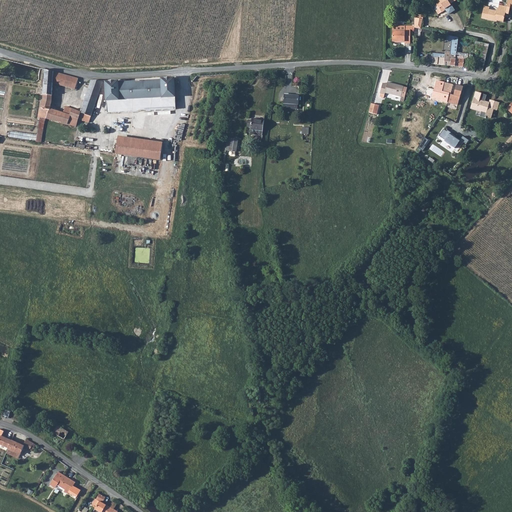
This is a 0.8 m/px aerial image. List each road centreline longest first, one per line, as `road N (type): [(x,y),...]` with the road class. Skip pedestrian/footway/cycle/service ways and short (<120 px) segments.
road 1 (residential): [(0,50),(105,77),(349,62),(472,74),(511,88)]
road 2 (unclassified): [(0,423),(140,511)]
